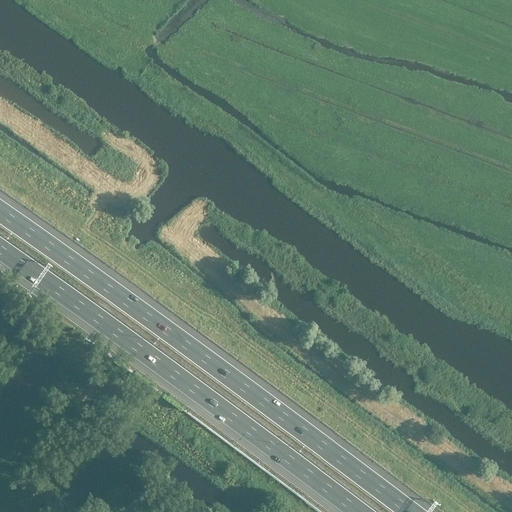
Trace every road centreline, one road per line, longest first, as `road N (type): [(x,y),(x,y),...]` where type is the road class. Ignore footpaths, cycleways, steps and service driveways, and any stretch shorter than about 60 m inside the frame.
road 1 (motorway): [(415,511),(0,207)]
road 2 (motorway): [(0,252),(355,511)]
